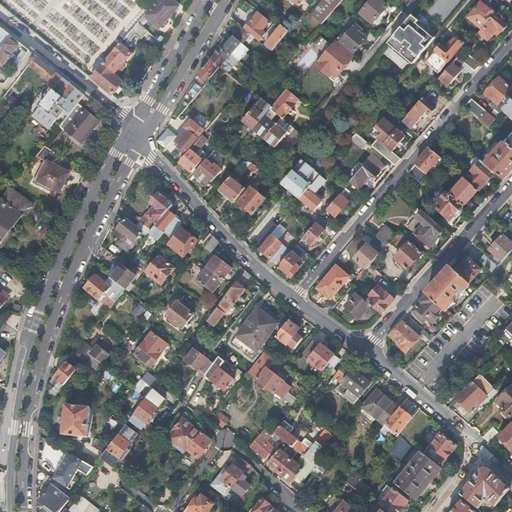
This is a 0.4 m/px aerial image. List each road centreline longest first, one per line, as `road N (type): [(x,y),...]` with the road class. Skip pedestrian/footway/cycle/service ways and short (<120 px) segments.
road 1 (unclassified): [(132,130),(85,207),(39,315),(15,427),(11,511)]
road 2 (unclassified): [(26,511),(28,430),(42,360),(101,209),(143,139)]
road 3 (residential): [(511,40),(296,304)]
road 4 (residential): [(296,304),(143,139)]
road 5 (residential): [(368,358),(511,191)]
road 6 (residential): [(231,444),(180,413),(126,479),(164,511)]
road 7 (residential): [(132,130),(0,18)]
road 8 (unclassified): [(143,139),(226,0)]
road 9 (unclassified): [(210,0),(132,130)]
road 10 (residential): [(478,448),(368,358)]
